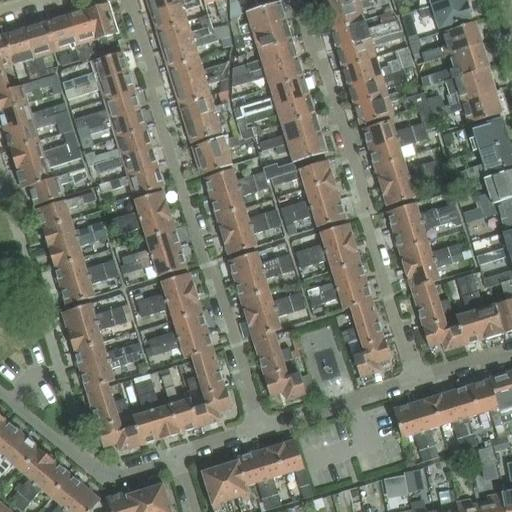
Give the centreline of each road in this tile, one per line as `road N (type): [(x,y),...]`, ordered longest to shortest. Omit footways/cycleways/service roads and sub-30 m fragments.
road 1 (residential): [(262,426),(153,101),(155,81),(130,0)]
road 2 (residential): [(413,379),(360,183),(297,0)]
road 3 (residential): [(262,426),(343,408),(413,379)]
road 4 (residential): [(115,478),(102,476),(0,393)]
